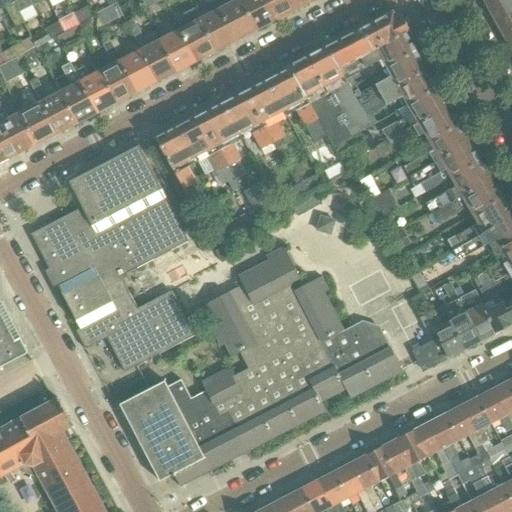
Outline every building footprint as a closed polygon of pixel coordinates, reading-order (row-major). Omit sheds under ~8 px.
[(18,12),(11,0),(0,0),(0,10),(5,8),(15,28),(23,24),(18,12)] [(29,0),(11,0),(18,12),(32,5),(29,0)] [(139,0),(144,10),(163,0),(139,0)] [(179,0),(167,7),(179,30),(196,62),(216,52),(200,20),(189,0),(179,0)] [(240,0),(237,0),(220,9),(236,41),(256,31),(240,0)] [(265,0),(240,0),(256,31),(276,20),(265,0)] [(290,0),(265,0),(276,20),(296,10),(290,0)] [(290,0),(296,10),(314,0),(290,0)] [(511,0),(498,0),(488,6),(497,22),(511,13),(511,0)] [(97,13),(103,26),(123,16),(116,4),(110,7),(97,13)] [(90,7),(75,14),(80,23),(94,15),(90,7)] [(236,41),(220,9),(200,20),(216,52),(236,41)] [(373,49),(409,28),(399,10),(363,29),(373,49)] [(80,23),(75,14),(74,12),(59,19),(65,31),(80,23)] [(511,13),(497,22),(506,39),(511,35),(511,13)] [(127,23),(131,31),(136,41),(143,37),(134,20),(127,23)] [(59,23),(46,30),(51,41),(57,38),(57,37),(65,33),(59,23)] [(77,27),(65,33),(57,37),(57,38),(62,47),(82,37),(77,27)] [(386,68),(420,49),(409,28),(373,49),(360,57),(366,68),(381,60),(386,68)] [(345,80),(352,77),(366,68),(360,57),(373,49),(363,29),(327,48),(339,70),(340,69),(345,80)] [(46,30),(31,38),(36,47),(37,47),(38,48),(47,43),(51,41),(46,30)] [(179,30),(160,40),(177,72),(196,62),(179,30)] [(31,38),(16,46),(21,55),(36,47),(31,38)] [(160,40),(140,51),(156,83),(177,72),(160,40)] [(110,41),(103,45),(109,55),(116,52),(110,41)] [(51,51),(47,43),(38,48),(42,56),(51,51)] [(16,46),(1,53),(6,63),(17,57),(21,55),(16,46)] [(37,47),(36,47),(21,55),(17,57),(21,67),(42,56),(38,48),(37,47)] [(360,107),(345,80),(340,69),(339,70),(327,48),(324,49),(322,49),(316,52),(315,54),(308,58),(352,136),(371,125),(360,107)] [(345,80),(360,107),(426,70),(420,61),(423,59),(424,56),(420,49),(386,68),(391,76),(361,93),(352,77),(345,80)] [(140,51),(120,61),(137,93),(156,83),(140,51)] [(17,57),(6,63),(0,65),(0,71),(1,75),(6,83),(25,73),(21,67),(17,57)] [(332,147),(352,136),(308,58),(301,62),(299,61),(293,64),(292,66),(288,68),(289,70),(318,121),(332,147)] [(120,61),(100,72),(117,103),(137,93),(120,61)] [(71,87),(60,92),(77,124),(97,114),(76,72),(70,62),(61,67),(71,87)] [(84,68),(76,72),(97,114),(117,103),(100,72),(89,77),(84,68)] [(305,127),(318,121),(289,70),(279,75),(276,74),(266,80),(283,111),(295,105),(297,109),(296,112),(304,128),(305,127)] [(401,97),(407,105),(440,86),(436,78),(433,77),(430,79),(426,70),(360,107),(371,125),(376,122),(371,114),(401,97)] [(31,83),(36,93),(43,89),(38,79),(31,83)] [(270,118),(283,111),(266,80),(256,85),(255,88),(245,93),(272,144),(284,138),(276,123),(272,122),(270,118)] [(382,130),(388,140),(447,107),(442,98),(444,96),(445,93),(440,86),(407,105),(395,112),(400,120),(382,130)] [(60,92),(41,102),(57,134),(77,124),(60,92)] [(275,150),(272,144),(245,93),(235,98),(232,97),(222,103),(238,134),(250,128),(253,133),(252,135),(263,156),(275,150)] [(0,102),(0,119),(18,155),(38,144),(21,113),(11,118),(6,109),(4,110),(0,102)] [(41,102),(21,113),(38,144),(57,134),(41,102)] [(226,141),(238,134),(222,103),(212,108),(211,110),(201,116),(230,173),(232,172),(236,179),(246,174),(231,146),(228,145),(226,141)] [(423,133),(428,142),(462,122),(457,115),(454,114),(452,115),(447,107),(388,140),(393,150),(418,136),(423,133)] [(240,188),(236,179),(232,172),(230,173),(201,116),(191,121),(188,120),(177,126),(194,158),(203,176),(210,172),(213,179),(217,177),(221,186),(228,182),(233,191),(240,188)] [(0,164),(18,155),(0,119),(0,164)] [(403,167),(409,177),(469,144),(463,134),(466,133),(467,130),(462,122),(428,142),(420,147),(425,155),(403,167)] [(181,164),(194,158),(177,126),(168,131),(167,134),(156,139),(186,197),(189,202),(201,196),(187,169),(184,168),(181,164)] [(362,139),(363,141),(369,152),(375,148),(368,136),(362,139)] [(337,155),(343,165),(348,174),(353,171),(353,172),(363,166),(358,157),(369,152),(363,141),(337,155)] [(426,193),(442,184),(484,159),(479,151),(476,150),(474,152),(469,144),(409,177),(415,187),(419,185),(423,192),(425,191),(426,193)] [(31,234),(40,252),(54,278),(49,280),(54,289),(58,287),(80,329),(76,331),(85,349),(107,338),(125,372),(195,336),(172,291),(137,309),(120,277),(189,241),(139,146),(69,182),(85,212),(78,216),(77,215),(76,214),(75,213),(74,213),(73,213),(71,214),(31,234)] [(425,204),(431,214),(491,180),(485,171),(488,170),(489,167),(484,159),(442,184),(446,191),(425,204)] [(348,174),(343,165),(329,173),(333,181),(348,174)] [(306,182),(288,192),(292,199),(310,189),(310,188),(321,182),(317,175),(306,181),(306,182)] [(359,182),(379,219),(388,215),(387,214),(399,208),(389,189),(380,194),(371,176),(359,182)] [(243,190),(255,214),(276,203),(263,179),(243,190)] [(467,207),(472,216),(506,196),(501,188),(498,187),(496,189),(491,180),(431,214),(437,224),(467,207)] [(446,240),(452,250),(511,217),(511,215),(507,208),(509,206),(510,203),(506,196),(472,216),(477,223),(446,240)] [(317,231),(330,235),(335,221),(321,217),(317,231)] [(494,253),(500,249),(511,242),(511,217),(452,250),(459,261),(488,243),(494,253)] [(251,233),(257,244),(262,241),(257,230),(251,233)] [(221,242),(225,249),(240,241),(236,234),(221,242)] [(489,272),(495,281),(511,270),(511,242),(500,249),(507,261),(502,265),(501,263),(488,270),(489,272)] [(220,243),(209,250),(213,257),(225,251),(220,243)] [(249,369),(232,377),(266,442),(326,411),(321,402),(347,389),(351,398),(403,371),(399,363),(380,329),(372,326),(355,335),(344,331),(324,293),(328,291),(321,277),(295,290),(291,283),(300,278),(284,248),(266,257),(268,261),(238,277),(243,285),(205,305),(211,318),(207,320),(221,347),(225,344),(232,357),(240,353),(249,369)] [(409,275),(419,269),(414,259),(403,264),(409,275)] [(511,270),(495,281),(479,289),(485,301),(511,285),(511,270)] [(410,277),(419,294),(420,293),(428,289),(419,272),(410,277)] [(480,277),(474,280),(479,289),(495,281),(489,272),(480,277)] [(442,306),(449,320),(464,350),(480,341),(454,291),(450,282),(442,287),(450,302),(442,306)] [(461,287),(454,291),(480,341),(511,324),(511,297),(485,311),(482,304),(473,308),(466,294),(465,295),(461,287)] [(420,293),(419,294),(419,295),(411,299),(413,304),(423,298),(420,293)] [(0,302),(2,301),(0,298),(0,368),(29,353),(21,338),(15,341),(8,327),(0,330),(0,319),(4,318),(0,310),(0,302)] [(438,340),(437,340),(439,344),(440,344),(447,358),(464,350),(449,320),(441,324),(435,311),(430,314),(421,319),(429,336),(435,333),(438,340)] [(403,328),(411,342),(428,333),(424,325),(420,319),(403,328)] [(439,344),(437,340),(414,353),(415,355),(423,371),(447,358),(440,344),(439,344)] [(266,442),(232,377),(228,369),(202,382),(202,383),(206,391),(191,399),(181,380),(168,387),(165,381),(120,405),(160,481),(172,475),(173,477),(175,476),(180,487),(266,442)] [(511,387),(508,381),(492,389),(511,426),(511,387)] [(511,426),(492,389),(477,397),(491,423),(499,419),(506,432),(511,428),(511,426)] [(477,397),(461,405),(489,461),(497,456),(495,451),(503,447),(501,443),(492,448),(488,439),(482,428),(491,423),(477,397)] [(0,429),(0,478),(17,469),(19,473),(33,477),(37,475),(75,455),(62,431),(73,426),(58,398),(0,429)] [(461,405),(445,413),(459,440),(468,435),(474,449),(475,448),(478,456),(469,460),(471,464),(480,459),(482,464),(489,461),(461,405)] [(445,413),(429,422),(458,477),(466,472),(464,468),(471,464),(469,460),(468,458),(460,463),(450,445),(459,440),(445,413)] [(429,422),(414,430),(427,456),(436,452),(442,464),(441,465),(445,473),(438,477),(440,480),(448,476),(451,480),(458,477),(429,422)] [(414,430),(398,438),(418,477),(425,474),(419,461),(427,456),(414,430)] [(511,435),(500,441),(501,443),(503,447),(511,443),(511,435)] [(398,438),(382,446),(396,473),(404,468),(411,481),(419,497),(421,497),(426,494),(422,485),(418,477),(398,438)] [(511,443),(503,447),(506,452),(511,449),(511,443)] [(382,446),(366,455),(380,482),(389,477),(395,490),(399,498),(407,494),(403,486),(396,473),(382,446)] [(502,485),(511,503),(511,463),(508,457),(506,452),(503,447),(495,451),(497,456),(489,461),(491,464),(492,466),(501,462),(511,480),(502,485)] [(105,511),(75,455),(37,475),(57,511),(105,511)] [(366,455),(350,463),(374,509),(375,511),(382,507),(371,487),(380,482),(366,455)] [(471,464),(496,511),(511,511),(511,503),(502,485),(493,489),(487,476),(483,469),(491,464),(489,461),(482,464),(480,459),(471,464)] [(350,463),(334,471),(348,498),(357,494),(364,506),(366,511),(368,511),(374,509),(350,463)] [(471,501),(476,511),(496,511),(471,464),(464,468),(466,472),(458,477),(462,483),(470,479),(479,497),(471,501)] [(318,479),(335,511),(344,511),(339,503),(348,498),(334,471),(318,479)] [(450,501),(456,511),(476,511),(471,501),(462,506),(449,481),(451,480),(448,476),(440,480),(450,501)] [(335,511),(318,479),(302,488),(314,511),(321,511),(325,510),(326,511),(335,511)] [(430,481),(422,485),(426,494),(435,489),(430,481)] [(314,511),(302,488),(286,496),(295,511),(314,511)] [(415,494),(408,498),(410,501),(411,503),(412,504),(422,499),(421,497),(419,497),(417,498),(415,494)] [(295,511),(286,496),(271,504),(274,511),(295,511)] [(402,506),(400,502),(393,506),(395,511),(405,511),(403,508),(411,503),(410,501),(402,506)] [(435,510),(435,511),(456,511),(450,501),(435,510)]
